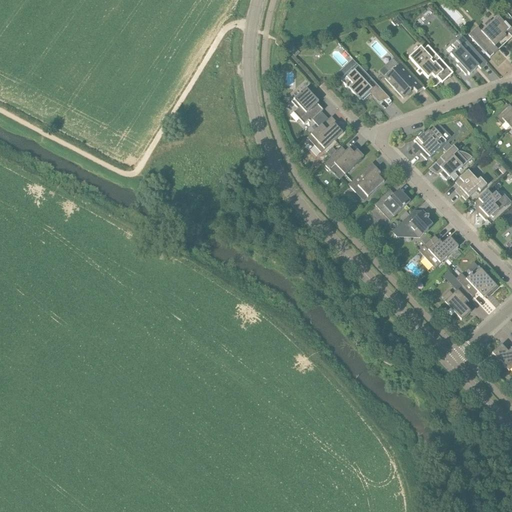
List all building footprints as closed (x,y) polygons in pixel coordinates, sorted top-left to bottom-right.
[(511,19),(506,13),(499,19),(498,17),(481,32),(477,28),(469,36),(490,59),(499,51),(511,38),(511,19)] [(481,70),(487,64),(462,36),(452,46),(456,50),(450,55),(458,64),(456,66),(466,76),(468,74),(469,76),(479,67),(481,70)] [(442,84),(443,83),(453,74),(428,47),(423,51),(421,48),(409,58),(428,79),(434,74),(442,84)] [(417,93),(423,88),(401,64),(385,79),(403,99),(411,92),(410,91),(412,88),(417,93)] [(381,90),(359,66),(342,82),(349,90),(350,88),(363,102),(371,95),(369,93),(372,90),(376,94),(381,90)] [(310,123),(323,111),(317,104),(319,102),(306,89),(291,102),(297,109),(293,113),(304,125),(308,121),(310,123)] [(511,108),(509,105),(495,118),(502,126),(505,123),(510,129),(511,127),(511,108)] [(343,133),(334,124),(327,131),(322,126),(307,139),(321,153),(343,133)] [(426,161),(446,142),(450,138),(439,126),(435,128),(430,133),(428,131),(424,135),(423,133),(414,142),(423,151),(420,154),(426,161)] [(363,158),(357,151),(352,146),(346,152),(342,148),(324,165),(339,181),(363,158)] [(332,147),(327,153),(332,157),(337,151),(332,147)] [(446,181),(459,169),(470,159),(467,157),(464,155),(461,154),(457,153),(452,148),(436,163),(443,171),(439,174),(446,181)] [(371,174),(366,169),(348,186),(363,201),(367,197),(367,198),(384,182),(378,176),(381,174),(376,169),(371,174)] [(478,182),(468,172),(455,184),(462,191),(459,194),(466,201),(483,185),(479,181),(478,182)] [(394,195),(390,191),(390,190),(374,205),(389,222),(410,203),(399,191),(394,195)] [(492,197),(488,192),(475,204),(482,211),(479,214),(485,221),(490,217),(492,219),(506,205),(496,193),(492,197)] [(511,214),(509,211),(503,216),(507,221),(511,216),(511,214)] [(418,217),(414,212),(391,233),(396,240),(404,233),(407,236),(413,231),(420,238),(428,231),(427,230),(433,224),(429,219),(429,216),(425,216),(423,213),(418,217)] [(511,224),(505,232),(497,223),(489,232),(502,245),(511,234),(511,224)] [(442,245),(435,236),(417,253),(424,261),(431,255),(440,264),(458,247),(449,238),(442,245)] [(498,288),(479,267),(466,279),(461,274),(456,280),(458,282),(462,287),(472,298),(477,293),(483,299),(491,291),(493,292),(498,288)] [(452,286),(458,282),(456,280),(453,277),(448,282),(452,286)] [(462,321),(471,313),(464,305),(472,298),(462,287),(445,303),(462,321)] [(511,369),(511,348),(508,352),(501,345),(492,354),(509,372),(511,369)]
